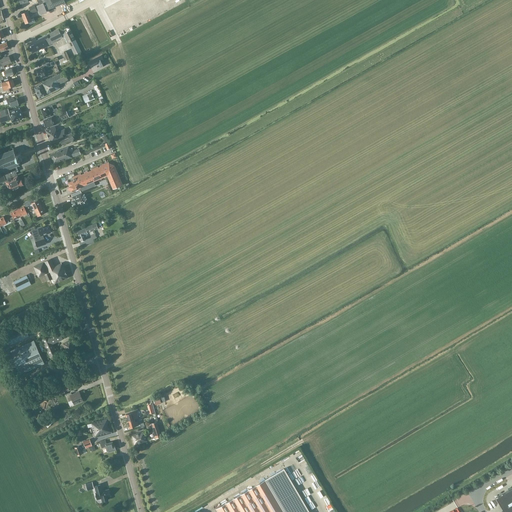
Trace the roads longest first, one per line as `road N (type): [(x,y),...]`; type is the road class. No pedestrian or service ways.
road 1 (tertiary): [(141,511),(52,180)]
road 2 (tertiary): [(50,175),(4,0)]
